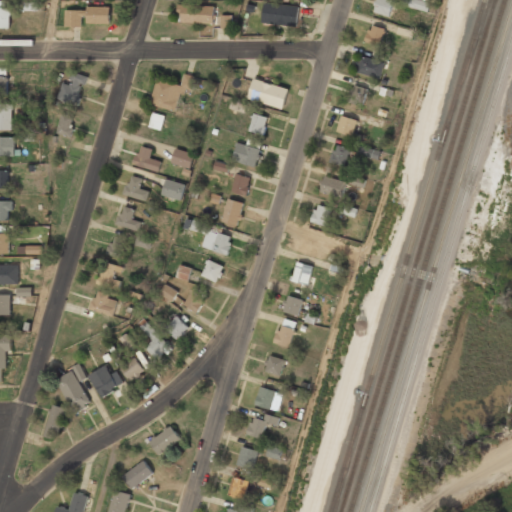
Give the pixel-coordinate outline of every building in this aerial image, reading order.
[(393,0),(375,0),(373,11),(389,16),(393,0)] [(428,0),(410,0),(410,7),(428,9),(428,0)] [(25,10),(39,11),(39,2),(25,2),(25,10)] [(299,5),(264,2),(262,22),(297,25),(299,5)] [(214,3),(177,3),(177,23),(214,23),(214,3)] [(0,28),(10,28),(10,6),(0,6),(0,28)] [(65,7),(65,26),(82,26),(82,23),(110,23),(110,7),(65,7)] [(232,28),(232,15),(221,15),(221,27),(232,28)] [(385,28),(370,23),(365,41),(380,46),(385,28)] [(380,78),(385,62),(361,55),(356,71),(380,78)] [(64,99),(79,102),(85,74),(70,71),(64,99)] [(151,102),(176,110),(182,90),(189,92),(195,75),(185,72),(181,85),(158,78),(151,102)] [(290,88),(254,78),(248,98),(283,109),(290,88)] [(369,89),(354,84),(348,101),(363,106),(369,89)] [(248,104),(232,101),(230,109),(246,112),(248,104)] [(0,104),(0,128),(12,128),(12,104),(0,104)] [(162,130),(165,115),(153,112),(149,127),(162,130)] [(73,135),(75,114),(60,113),(58,134),(73,135)] [(269,116),(253,113),(250,131),(265,134),(269,116)] [(336,131),(352,136),(357,119),(341,114),(336,131)] [(0,155),(15,155),(15,135),(0,135),(0,155)] [(261,147),(237,141),(233,160),(257,166),(261,147)] [(346,166),(350,147),(334,143),(330,162),(346,166)] [(154,148),(140,144),(135,164),(159,171),(162,160),(151,157),(154,148)] [(357,154),(379,159),(382,149),(359,144),(357,154)] [(194,153),(177,148),(172,161),(190,167),(194,153)] [(228,172),(230,165),(216,161),(214,168),(228,172)] [(0,187),(9,187),(9,168),(0,168),(0,187)] [(124,193),(147,200),(150,190),(141,187),(144,178),(131,173),(124,193)] [(251,176),(236,173),(232,191),(247,194),(251,176)] [(320,191),(343,196),(347,180),(323,176),(320,191)] [(349,184),(364,187),(366,178),(351,176),(349,184)] [(186,183),(166,177),(161,193),(181,199),(186,183)] [(238,225),(246,202),(228,197),(221,219),(238,225)] [(12,199),(0,199),(0,218),(12,218),(12,199)] [(326,225),(331,207),(315,203),(310,221),(326,225)] [(136,210),(124,204),(115,220),(137,232),(142,222),(132,217),(136,210)] [(340,213),(356,216),(358,208),(342,205),(340,213)] [(234,233),(208,225),(202,245),(227,254),(234,233)] [(10,231),(0,231),(0,252),(10,252),(10,231)] [(107,253),(120,256),(125,237),(111,234),(107,253)] [(135,246),(151,249),(153,239),(137,236),(135,246)] [(18,254),(43,253),(43,245),(18,246),(18,254)] [(225,266),(209,258),(202,274),(217,281),(225,266)] [(98,281),(115,285),(120,265),(103,260),(98,281)] [(292,280),(309,284),(313,264),(296,261),(292,280)] [(191,268),(181,265),(178,276),(188,279),(191,268)] [(162,292),(172,299),(177,292),(166,285),(162,292)] [(181,301),(194,313),(206,299),(194,288),(181,301)] [(90,307),(111,316),(119,298),(98,289),(90,307)] [(0,314),(11,314),(11,293),(0,293),(0,314)] [(282,311),(298,317),(304,300),(288,295),(282,311)] [(178,340),(190,328),(176,314),(164,326),(178,340)] [(274,341),(289,346),(297,322),(282,317),(274,341)] [(157,357),(170,344),(144,318),(138,324),(153,339),(145,346),(157,357)] [(0,380),(5,380),(5,350),(12,350),(12,334),(0,334),(0,380)] [(280,375),(285,358),(269,354),(264,370),(280,375)] [(122,367),(133,381),(146,370),(135,356),(122,367)] [(91,372),(100,395),(119,388),(110,364),(91,372)] [(86,376),(80,365),(57,378),(76,411),(92,402),(79,380),(86,376)] [(281,392),(262,385),(255,403),(275,410),(281,392)] [(51,437),(69,412),(58,404),(40,430),(51,437)] [(264,419),(252,415),(246,433),(262,438),(267,421),(276,424),(278,417),(265,413),(264,419)] [(150,440),(161,454),(181,438),(171,424),(150,440)] [(259,450),(242,445),(237,464),(254,469),(259,450)] [(280,458),(281,449),(268,448),(267,457),(280,458)] [(123,474),(133,488),(154,473),(144,459),(123,474)] [(228,494),(243,499),(249,480),(234,475),(228,494)] [(259,485),(272,488),(274,480),(260,477),(259,485)] [(125,511),(131,494),(115,490),(108,511),(125,511)] [(55,511),(84,511),(89,496),(75,492),(70,508),(57,505),(55,511)]
